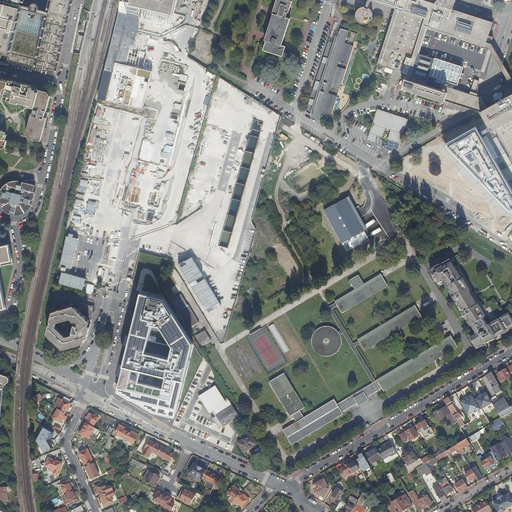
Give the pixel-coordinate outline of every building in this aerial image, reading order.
[(0,50),(4,52),(11,54),(23,6),(24,0),(3,0),(3,2),(2,6),(2,9),(5,9),(5,12),(0,15),(0,50)] [(24,0),(23,6),(11,54),(9,59),(33,65),(49,0),(24,0)] [(49,0),(33,65),(56,71),(72,0),(49,0)] [(130,0),(130,4),(173,14),(176,0),(130,0)] [(292,1),(290,0),(277,0),(274,9),(272,13),(275,14),(274,16),(268,35),(263,49),(283,55),(286,46),(282,44),(291,18),(286,16),(287,15),(288,12),(289,12),(292,1)] [(370,0),(386,5),(395,8),(377,63),(385,66),(384,70),(392,73),(393,69),(407,74),(406,78),(405,78),(404,80),(402,88),(444,101),(442,107),(452,110),(453,108),(464,112),(471,109),(475,110),(479,111),(487,107),(482,98),(478,97),(475,95),(476,93),(478,84),(479,81),(475,80),(471,91),(470,94),(441,84),(439,89),(427,85),(430,76),(435,60),(417,54),(425,28),(458,38),(484,46),(486,42),(492,22),(452,9),(455,0),(370,0)] [(143,108),(154,61),(155,57),(131,51),(139,22),(170,29),(173,14),(130,4),(121,2),(97,99),(143,109),(143,108)] [(371,20),(373,18),(373,14),(372,11),(370,8),(368,8),(367,7),(366,7),(364,6),(361,7),(358,9),(356,12),(356,16),(357,19),(359,21),(362,23),(365,23),(368,22),(371,20)] [(333,42),(328,41),(306,111),(310,114),(312,108),(314,109),(312,115),(320,120),(322,112),(331,115),(337,96),(329,93),(331,85),(340,88),(346,69),(337,66),(339,61),(347,64),(353,47),(353,45),(345,42),(349,31),(341,28),(338,36),(336,35),(333,42)] [(349,31),(345,42),(353,45),(354,41),(357,34),(349,31)] [(486,42),(484,46),(488,48),(511,88),(511,80),(491,44),(486,42)] [(435,60),(430,76),(457,85),(463,66),(438,59),(436,58),(435,60)] [(126,203),(160,211),(163,198),(166,195),(169,179),(164,177),(185,97),(191,98),(195,83),(189,81),(191,70),(154,61),(143,108),(152,110),(137,172),(134,171),(126,203)] [(0,147),(2,149),(5,147),(7,141),(5,140),(7,133),(18,136),(31,139),(35,140),(38,126),(39,126),(44,128),(46,117),(42,116),(43,112),(44,113),(45,112),(46,112),(49,96),(47,91),(46,91),(36,89),(36,90),(33,89),(32,88),(30,87),(30,86),(22,84),(15,83),(8,81),(7,82),(0,80),(0,147)] [(340,88),(331,85),(329,93),(337,96),(340,88)] [(214,92),(204,124),(218,128),(228,97),(214,92)] [(511,93),(487,107),(479,111),(488,127),(479,131),(482,135),(494,129),(511,161),(511,93)] [(391,113),(377,109),(376,111),(369,132),(376,134),(382,136),(384,128),(389,130),(387,138),(399,142),(407,119),(393,114),(393,117),(391,117),(390,116),(391,113)] [(93,115),(87,142),(94,144),(100,117),(93,115)] [(40,141),(42,133),(44,128),(39,126),(38,126),(35,140),(40,141)] [(477,126),(442,145),(509,214),(511,212),(511,190),(482,135),(479,131),(477,126)] [(35,186),(30,184),(29,187),(21,185),(17,183),(15,183),(9,184),(6,187),(2,190),(1,192),(0,195),(0,201),(1,204),(2,207),(5,210),(8,212),(10,213),(13,214),(16,214),(19,214),(21,213),(24,212),(26,209),(29,206),(29,205),(30,204),(35,186)] [(347,197),(324,210),(347,252),(369,240),(347,197)] [(187,218),(194,214),(192,210),(185,215),(187,218)] [(488,220),(481,216),(478,222),(484,225),(488,220)] [(132,229),(133,223),(122,221),(120,227),(132,229)] [(213,249),(223,252),(224,247),(227,248),(231,233),(223,230),(221,236),(218,235),(216,234),(215,238),(217,239),(217,241),(216,245),(214,245),(213,249)] [(72,267),(78,238),(67,236),(61,265),(72,267)] [(0,309),(5,309),(0,283),(0,262),(11,261),(8,245),(0,246),(0,309)] [(165,257),(140,251),(138,259),(137,263),(159,268),(160,265),(163,266),(165,257)] [(453,272),(455,270),(453,267),(452,268),(449,261),(439,267),(438,266),(430,271),(431,272),(429,273),(437,285),(443,282),(447,289),(449,292),(447,293),(453,302),(455,301),(456,304),(455,305),(460,313),(461,312),(463,314),(461,315),(467,325),(469,324),(475,333),(474,334),(473,336),(471,335),(468,337),(470,340),(469,341),(472,345),(473,344),(476,348),(475,348),(477,351),(481,349),(480,347),(486,344),(493,340),(499,336),(501,335),(505,332),(508,330),(509,331),(511,329),(511,320),(508,315),(498,321),(492,325),(489,326),(487,327),(483,320),(484,319),(482,316),(481,316),(479,313),(481,311),(479,309),(477,310),(475,307),(476,306),(468,294),(467,294),(466,291),(467,290),(466,287),(464,288),(461,285),(462,284),(456,274),(455,275),(453,272)] [(82,288),(85,277),(61,270),(57,282),(82,288)] [(335,303),(334,303),(341,314),(342,314),(341,313),(386,286),(386,287),(387,286),(380,275),(379,275),(380,276),(364,286),(358,276),(348,282),(354,292),(335,303)] [(202,277),(190,285),(205,309),(218,302),(202,277)] [(94,285),(87,283),(85,292),(92,294),(94,285)] [(164,297),(140,292),(117,391),(155,413),(174,418),(192,348),(190,348),(192,342),(164,297)] [(180,295),(173,300),(177,307),(175,308),(178,312),(180,310),(191,328),(199,322),(188,305),(187,306),(180,295)] [(85,338),(88,326),(89,321),(88,319),(90,318),(93,306),(80,303),(78,308),(77,309),(74,306),(70,307),(52,312),(50,321),(54,322),(53,327),(51,326),(51,325),(50,324),(48,334),(62,348),(84,342),(85,338)] [(228,313),(231,305),(224,303),(221,311),(228,313)] [(415,305),(415,306),(415,307),(358,341),(357,340),(357,341),(364,352),(365,352),(364,351),(421,317),(422,318),(423,317),(415,305)] [(341,346),(341,343),(341,340),(341,338),(340,337),(339,334),(337,332),(334,330),(333,329),(331,329),(329,328),(327,328),(325,328),(322,328),(319,329),(317,331),(315,332),(313,334),(312,337),(311,340),(311,341),(311,343),(311,346),(312,349),(313,351),(314,352),(315,353),(317,355),(320,357),(323,358),(325,358),(328,358),(329,358),(332,357),(335,355),(337,353),(338,352),(340,349),(341,347),(341,346)] [(204,332),(196,337),(203,349),(211,343),(204,332)] [(450,336),(450,337),(450,338),(377,382),(377,381),(376,381),(377,382),(337,406),(334,400),(333,401),(334,402),(304,419),(300,411),(305,409),(304,408),(304,409),(283,375),(284,375),(284,374),(269,383),(269,384),(270,383),(290,416),(289,417),(289,418),(291,416),(296,424),(283,432),(283,431),(282,432),(291,447),(292,447),(291,445),(342,415),(342,416),(343,416),(342,413),(363,401),(381,390),(384,393),(384,392),(457,348),(457,349),(458,348),(450,336)] [(501,382),(510,377),(506,370),(499,374),(500,377),(499,378),(501,382)] [(491,373),(485,376),(492,388),(496,395),(501,392),(498,388),(499,387),(491,373)] [(199,396),(198,397),(209,413),(212,411),(215,417),(212,419),(219,430),(238,418),(228,402),(227,402),(226,399),(224,401),(215,387),(199,396)] [(32,397),(35,403),(43,398),(40,392),(32,397)] [(479,398),(475,400),(481,409),(481,410),(492,404),(486,394),(482,396),(479,398)] [(475,400),(473,396),(466,400),(465,399),(459,403),(467,416),(475,411),(476,412),(481,409),(475,400)] [(451,402),(449,398),(444,401),(451,413),(456,422),(459,426),(460,429),(464,426),(460,419),(461,418),(460,418),(461,416),(460,415),(458,415),(457,412),(459,411),(456,409),(455,409),(453,405),(454,404),(454,403),(453,401),(451,402)] [(493,406),(501,419),(511,412),(511,408),(511,407),(510,408),(504,398),(498,401),(499,402),(493,406)] [(59,409),(65,412),(70,403),(63,399),(58,408),(59,409)] [(456,422),(451,413),(450,414),(446,407),(437,412),(437,411),(432,414),(437,423),(442,420),(441,419),(448,415),(454,423),(456,422)] [(61,421),(65,412),(59,409),(58,408),(53,418),(61,421)] [(88,421),(86,423),(94,427),(99,418),(90,413),(86,420),(88,421)] [(505,426),(501,419),(490,425),(494,432),(505,426)] [(431,428),(427,422),(426,423),(424,421),(415,426),(418,431),(422,429),(424,432),(428,430),(431,428)] [(94,427),(86,423),(85,425),(84,425),(81,430),(82,431),(82,432),(89,436),(94,427)] [(125,439),(129,431),(126,430),(127,428),(120,425),(116,434),(124,439),(125,439)] [(42,453),(53,447),(49,439),(53,432),(42,426),(39,432),(41,433),(37,440),(41,446),(39,447),(42,453)] [(409,441),(418,436),(413,428),(405,433),(409,441)] [(131,432),(129,431),(125,439),(134,444),(139,435),(132,431),(131,432)] [(400,432),(397,433),(404,444),(407,442),(403,434),(401,435),(400,432)] [(250,434),(247,435),(246,438),(237,444),(244,454),(257,446),(250,434)] [(109,450),(114,439),(110,437),(105,448),(109,450)] [(461,442),(457,445),(462,454),(464,453),(463,452),(464,452),(462,449),(470,445),(466,439),(461,442)] [(501,444),(508,455),(511,452),(511,444),(509,439),(501,444)] [(158,455),(162,447),(150,440),(143,454),(149,458),(152,452),(158,455)] [(396,454),(389,442),(382,446),(383,447),(379,450),(377,451),(381,458),(383,461),(388,458),(389,457),(391,457),(396,454)] [(498,461),(507,456),(499,444),(491,449),(498,461)] [(457,445),(446,452),(448,455),(455,451),(458,457),(462,455),(462,454),(457,445)] [(175,454),(162,447),(158,455),(171,462),(175,454)] [(377,451),(376,449),(365,455),(371,464),(381,458),(377,451)] [(80,453),(86,466),(93,463),(94,462),(88,450),(80,453)] [(421,461),(420,459),(417,460),(411,450),(408,451),(418,468),(424,465),(421,461)] [(410,473),(416,470),(418,468),(408,451),(401,456),(406,464),(404,466),(406,470),(409,474),(410,473)] [(100,454),(103,463),(110,460),(106,452),(100,454)] [(366,462),(362,454),(357,456),(359,459),(358,460),(356,461),(359,466),(360,469),(362,472),(365,471),(364,470),(369,467),(366,462)] [(477,458),(484,469),(490,466),(492,465),(497,462),(493,455),(492,456),(489,458),(489,457),(487,458),(487,459),(483,461),(480,456),(477,458)] [(55,471),(59,472),(62,464),(49,458),(45,467),(50,468),(49,471),(54,473),(55,471)] [(426,464),(427,467),(429,469),(429,470),(431,473),(435,471),(432,466),(438,463),(438,462),(435,458),(433,459),(428,462),(426,464)] [(145,465),(133,459),(131,462),(143,469),(145,465)] [(93,463),(86,466),(88,471),(89,470),(90,472),(91,471),(92,473),(89,474),(91,479),(100,475),(94,462),(93,463)] [(353,462),(353,463),(348,466),(352,473),(353,473),(354,474),(355,473),(355,472),(358,470),(353,462)] [(348,466),(347,463),(343,465),(343,467),(341,468),(342,469),(338,471),(343,479),(353,473),(352,473),(348,466)] [(203,478),(207,470),(194,464),(190,472),(197,475),(196,479),(201,482),(203,478)] [(416,470),(418,473),(426,468),(425,468),(427,467),(426,464),(424,465),(418,468),(416,470)] [(469,481),(476,477),(471,469),(470,467),(463,471),(469,481)] [(476,477),(478,482),(483,479),(475,467),(471,469),(476,477)] [(219,477),(207,470),(203,478),(207,481),(204,488),(206,489),(203,495),(206,497),(212,500),(213,500),(216,496),(211,493),(219,477)] [(147,482),(154,486),(155,486),(159,479),(158,478),(159,476),(152,472),(148,471),(144,480),(147,481),(147,482)] [(439,486),(444,495),(446,495),(453,491),(445,478),(442,480),(443,483),(440,485),(439,486)] [(58,491),(60,496),(65,494),(73,490),(71,487),(73,486),(70,480),(62,484),(60,480),(53,484),(55,487),(58,486),(60,490),(58,491)] [(323,480),(313,486),(313,492),(324,499),(329,490),(323,480)] [(455,485),(460,493),(465,490),(467,488),(462,480),(455,485)] [(100,493),(101,496),(109,493),(114,491),(112,487),(109,487),(107,488),(105,483),(95,487),(97,491),(95,492),(97,494),(100,493)] [(339,500),(339,499),(342,494),(343,493),(342,492),(344,488),(341,483),(335,487),(337,489),(332,496),(339,500)] [(241,493),(244,490),(241,487),(239,489),(235,485),(227,492),(235,499),(241,493)] [(437,495),(442,503),(444,502),(447,500),(444,495),(439,486),(438,485),(436,486),(438,490),(437,491),(438,494),(437,495)] [(0,501),(8,500),(7,487),(0,487),(0,501)] [(193,493),(185,489),(180,499),(187,503),(193,493)] [(73,490),(65,494),(69,503),(77,500),(73,490)] [(154,500),(161,504),(165,495),(159,492),(157,494),(152,491),(148,498),(154,501),(154,500)] [(398,497),(390,501),(391,503),(396,511),(408,511),(410,511),(409,508),(412,507),(403,491),(397,495),(398,497)] [(408,493),(419,511),(423,509),(432,504),(427,496),(423,498),(422,497),(421,498),(422,499),(421,500),(419,500),(414,492),(413,493),(412,491),(408,493)] [(109,493),(101,496),(102,499),(101,500),(104,507),(113,502),(109,493)] [(242,495),(241,493),(235,499),(232,502),(237,507),(240,504),(242,507),(249,499),(244,494),(242,495)] [(359,500),(357,505),(352,511),(367,511),(368,511),(361,507),(363,505),(368,496),(363,493),(359,500)] [(165,495),(161,504),(172,510),(175,505),(170,503),(172,499),(165,495)] [(511,499),(511,500),(509,495),(507,495),(503,497),(498,500),(494,503),(494,504),(498,511),(503,511),(504,511),(505,509),(510,506),(511,506),(511,499)] [(347,503),(348,504),(346,508),(347,509),(345,511),(351,511),(356,505),(358,501),(351,497),(347,503)] [(487,511),(491,510),(486,501),(482,504),(476,507),(472,510),(472,511),(487,511)] [(218,511),(222,508),(216,502),(212,506),(217,511),(218,511)] [(396,511),(391,503),(386,506),(388,511),(396,511)]
